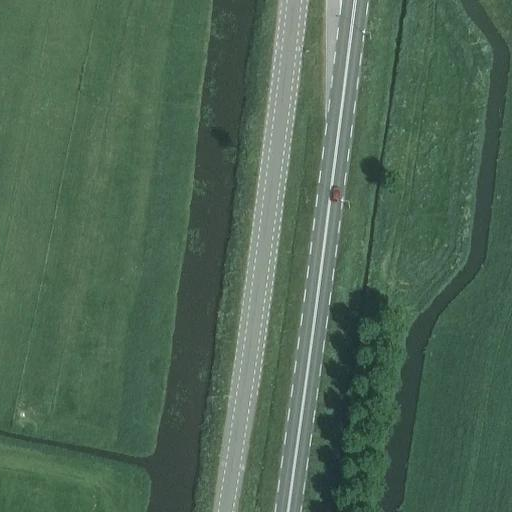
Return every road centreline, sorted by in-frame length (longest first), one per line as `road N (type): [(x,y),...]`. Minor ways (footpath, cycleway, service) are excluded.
road 1 (primary): [(289,511),(357,0)]
road 2 (tertiary): [(227,511),(294,0)]
